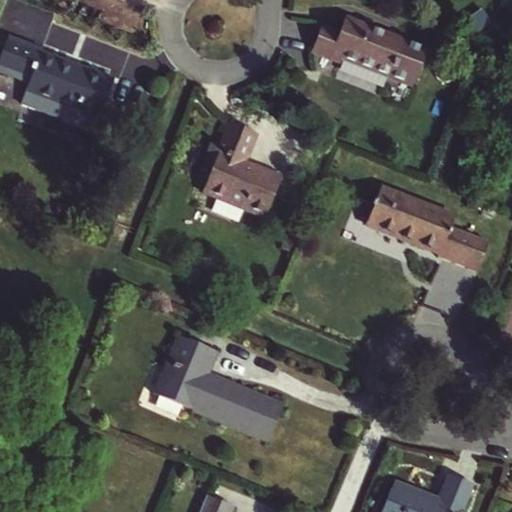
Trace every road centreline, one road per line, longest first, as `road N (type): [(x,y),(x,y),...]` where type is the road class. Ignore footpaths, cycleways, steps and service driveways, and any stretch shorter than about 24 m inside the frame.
road 1 (residential): [(511,443),(415,427),(381,400),(378,364),(405,336),(443,333),(464,354)]
road 2 (residential): [(267,0),(264,47),(233,71),(202,67),(180,51),(171,28),(179,0)]
